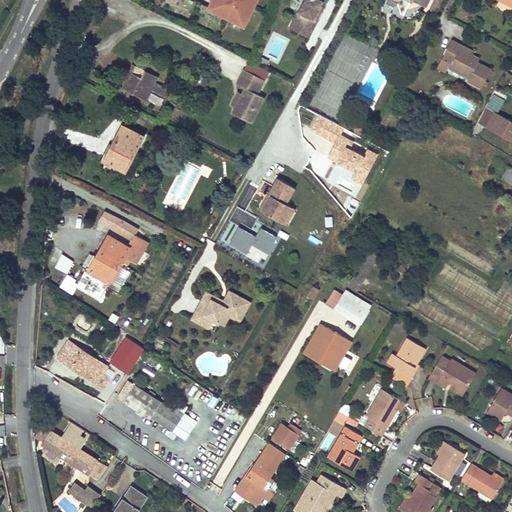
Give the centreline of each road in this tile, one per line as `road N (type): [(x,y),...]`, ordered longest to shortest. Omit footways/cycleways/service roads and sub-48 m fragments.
road 1 (residential): [(23,375),(43,128),(81,0)]
road 2 (residential): [(23,375),(220,511)]
road 3 (residential): [(511,459),(456,426),(420,426),(379,486),(381,511)]
road 4 (residential): [(37,511),(23,375)]
